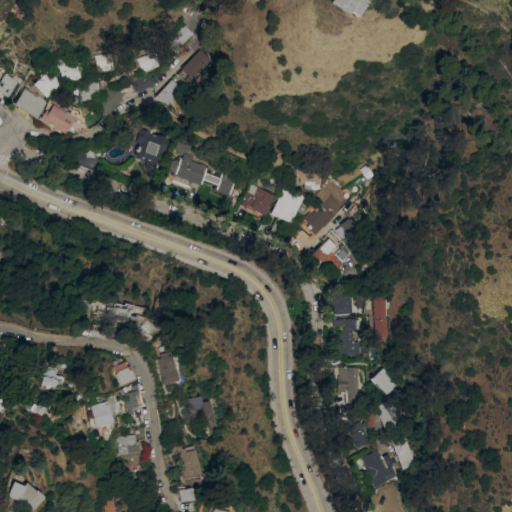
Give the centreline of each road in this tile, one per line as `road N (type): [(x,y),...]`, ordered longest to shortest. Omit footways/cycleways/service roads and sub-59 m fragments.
road 1 (residential): [(358,511),(318,393),(315,287),(297,261),(224,225),(78,177),(12,134)]
road 2 (secondary): [(320,501),(284,405),(283,334),(270,293),(230,264),(0,180)]
road 3 (residential): [(167,511),(142,371),(102,344),(0,330)]
road 4 (residential): [(193,52),(109,127),(59,138),(18,121)]
